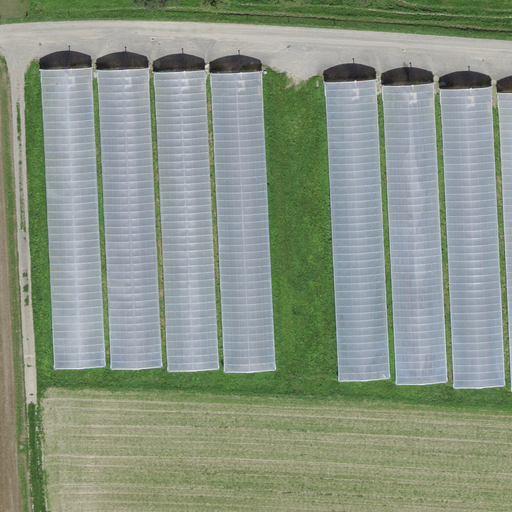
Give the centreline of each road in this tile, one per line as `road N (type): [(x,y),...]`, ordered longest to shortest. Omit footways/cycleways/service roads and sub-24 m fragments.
road 1 (track): [(0,38),(132,32),(511,51)]
road 2 (track): [(24,35),(20,85),(46,511)]
